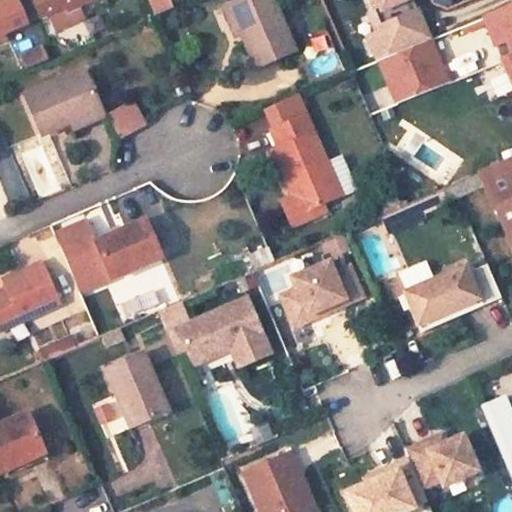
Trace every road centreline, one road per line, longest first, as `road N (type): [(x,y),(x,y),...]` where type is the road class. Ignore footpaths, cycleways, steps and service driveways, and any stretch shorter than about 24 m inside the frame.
road 1 (residential): [(183,153),(0,231)]
road 2 (residential): [(362,406),(511,342)]
